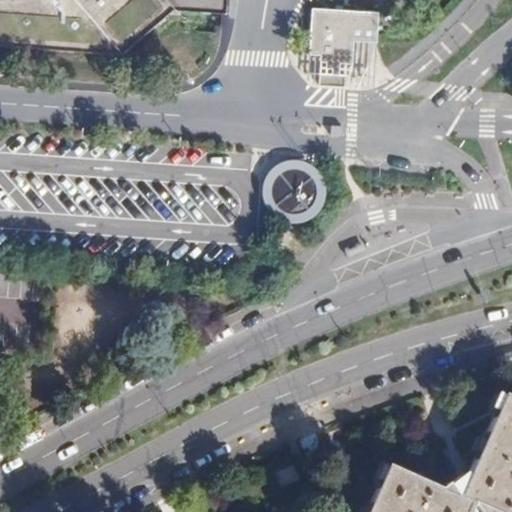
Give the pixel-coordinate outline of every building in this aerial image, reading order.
[(0,0),(0,45),(122,53),(174,8),(224,11),(224,0),(0,0)] [(312,7),(309,55),(347,57),(349,50),(354,50),(355,41),(377,42),(379,11),(312,7)] [(347,57),(309,55),(307,83),(319,84),(319,71),(346,73),(346,86),(374,87),(377,42),(355,41),(354,50),(349,50),(347,57)] [(319,71),(319,84),(346,86),(346,73),(319,71)] [(457,498),(472,505),(488,511),(511,511),(511,398),(503,395),(457,498)] [(366,511),(469,511),(472,505),(457,498),(387,467),(366,511)]
